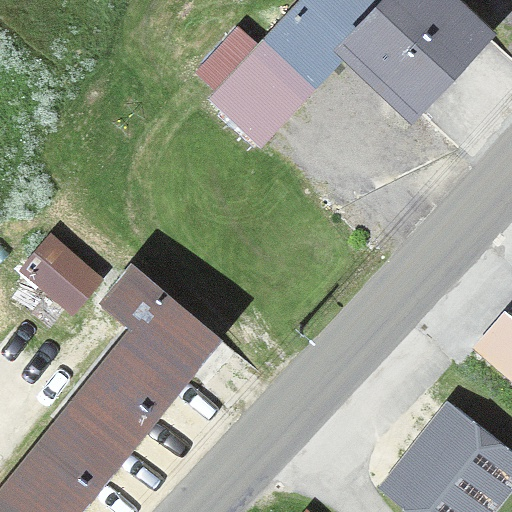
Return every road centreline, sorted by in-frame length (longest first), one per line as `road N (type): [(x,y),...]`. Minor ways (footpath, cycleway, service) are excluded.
road 1 (secondary): [(201,511),(511,179)]
road 2 (unknown): [(301,405),(402,511)]
